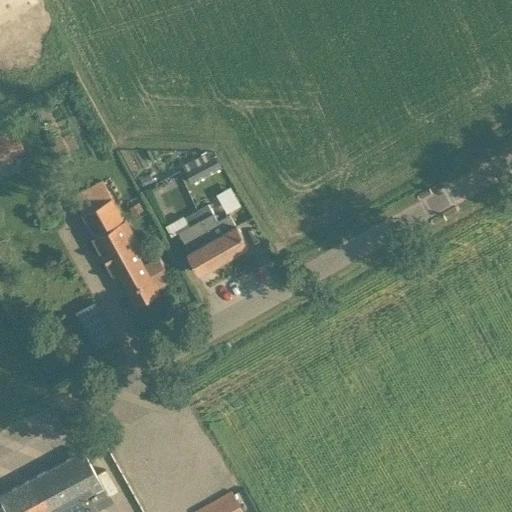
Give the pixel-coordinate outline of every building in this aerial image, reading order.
[(28,21),(9,31),(27,63),(46,53),(28,21)] [(0,58),(8,74),(27,63),(9,31),(0,36),(0,58)] [(0,131),(0,159),(22,150),(11,126),(0,131)] [(222,166),(217,155),(187,171),(192,182),(222,166)] [(150,184),(164,212),(193,199),(179,170),(150,184)] [(73,195),(84,213),(97,237),(95,238),(106,257),(116,274),(121,271),(137,302),(159,290),(157,286),(172,278),(162,260),(160,256),(143,265),(138,256),(145,252),(127,220),(125,221),(102,179),(73,195)] [(216,192),(226,210),(240,203),(230,184),(216,192)] [(139,202),(131,207),(135,213),(143,209),(139,202)] [(210,203),(200,209),(204,217),(227,257),(250,244),(238,223),(237,224),(231,213),(219,220),(210,203)] [(200,272),(227,257),(204,217),(200,209),(185,217),(190,225),(180,230),(191,250),(188,251),(200,272)] [(92,467),(83,450),(19,485),(33,511),(100,511),(94,501),(107,494),(92,467)] [(33,511),(19,485),(0,494),(0,511),(33,511)] [(244,511),(232,489),(195,510),(195,511),(244,511)]
